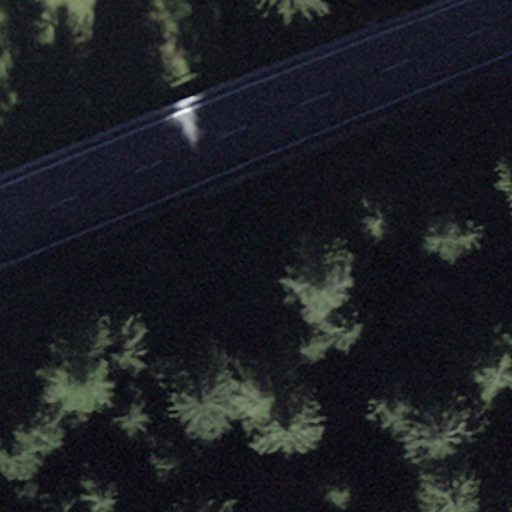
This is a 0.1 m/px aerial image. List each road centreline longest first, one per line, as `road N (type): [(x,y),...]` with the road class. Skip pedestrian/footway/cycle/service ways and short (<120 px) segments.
road 1 (primary): [(0,227),(511,17)]
road 2 (track): [(511,255),(432,303),(253,511)]
